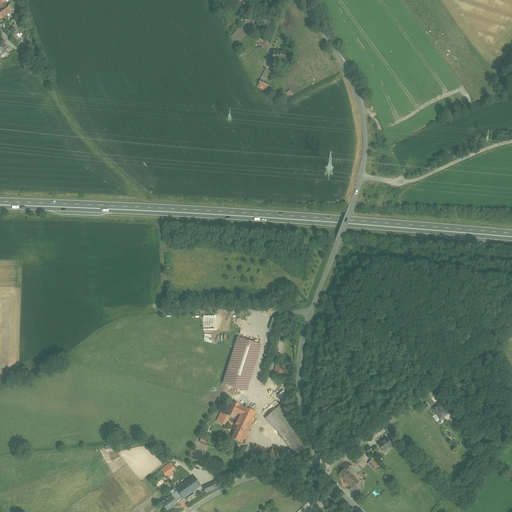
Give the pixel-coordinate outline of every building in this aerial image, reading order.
[(6,5),(4,2),(0,5),(0,6),(2,8),(0,9),(0,18),(1,20),(11,12),(6,5)] [(17,43),(20,41),(15,34),(12,36),(17,43)] [(285,52),(273,52),(273,61),(285,61),(285,52)] [(267,69),(261,80),(264,82),(270,71),(267,69)] [(264,82),(261,80),(257,87),(266,91),(269,85),(264,82)] [(271,318),(267,328),(272,330),(277,320),(271,318)] [(260,345),(238,338),(223,384),(245,391),(260,345)] [(257,413),(233,402),(227,415),(234,419),(237,414),(240,416),(252,422),(257,413)] [(440,404),(433,410),(437,415),(436,415),(440,420),(441,420),(442,421),(445,419),(444,417),(448,414),(440,404)] [(294,421),(280,405),(266,419),(279,434),(283,438),(295,455),(308,446),(294,427),(291,424),(294,421)] [(227,416),(221,413),(217,421),(221,423),(223,419),(225,420),(227,416)] [(252,422),(240,416),(236,424),(239,426),(232,439),(242,444),(252,422)] [(387,439),(379,445),(384,452),(392,445),(387,439)] [(267,450),(260,447),(256,454),(263,458),(267,450)] [(284,454),(273,449),(271,452),(267,460),(278,465),(282,457),(284,454)] [(358,455),(352,462),(357,466),(363,460),(358,455)] [(373,460),(369,464),(373,468),(377,464),(373,460)] [(176,469),(171,463),(167,466),(172,472),(176,469)] [(345,469),(339,475),(347,482),(353,476),(349,472),(354,467),(350,464),(345,469)] [(167,466),(161,470),(167,478),(173,474),(172,472),(167,466)] [(194,476),(176,489),(179,494),(182,498),(183,499),(202,486),(194,476)] [(359,482),(353,476),(347,482),(353,488),(356,485),(359,482)] [(219,480),(209,484),(209,485),(203,487),(206,493),(221,486),(220,484),(219,480)] [(356,485),(353,488),(351,490),(355,495),(360,490),(356,485)] [(172,496),(162,503),(168,511),(168,510),(177,503),(178,504),(178,503),(177,502),(182,498),(179,494),(174,498),(172,496)] [(194,494),(187,499),(189,502),(197,498),(194,494)]
